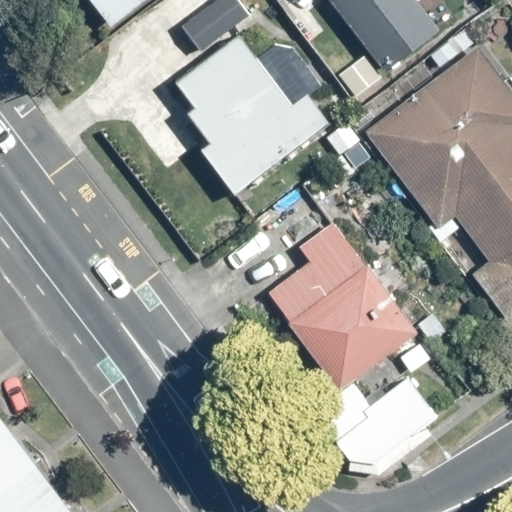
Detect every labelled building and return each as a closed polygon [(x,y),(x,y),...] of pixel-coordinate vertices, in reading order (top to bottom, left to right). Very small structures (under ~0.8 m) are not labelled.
[(137,0),(83,0),(103,26),(137,0)] [(412,0),(328,0),(383,69),(434,28),(412,0)] [(200,144),(191,151),(226,197),(329,120),(308,93),(290,106),(237,36),(167,88),(184,111),(179,115),(200,144)] [(511,92),(478,46),(363,132),(440,235),(456,223),(484,260),(468,272),(504,320),(511,313),(511,92)] [(304,413),(339,461),(370,465),(436,416),(401,369),(365,395),(352,377),(410,334),(326,222),(296,244),(306,257),(258,293),(332,392),(304,413)] [(0,511),(67,511),(0,423),(0,511)]
